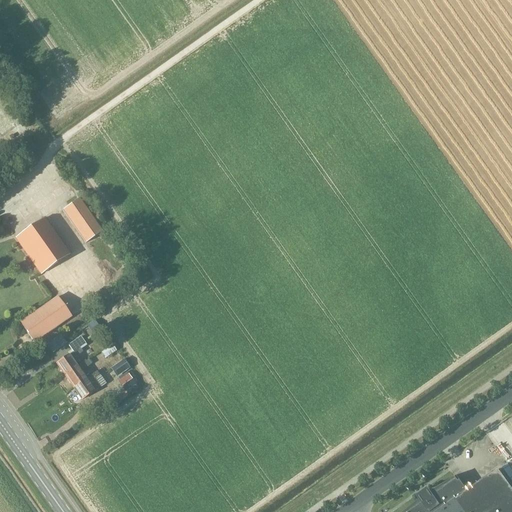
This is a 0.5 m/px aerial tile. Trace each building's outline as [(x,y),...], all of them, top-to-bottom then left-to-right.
[(84,243),(101,231),(79,198),(62,210),(84,243)] [(40,274),(69,255),(43,218),(15,238),(40,274)] [(34,343),(71,317),(56,296),(19,322),(34,343)] [(60,334),(46,342),(51,351),(65,343),(60,334)] [(77,367),(71,359),(82,352),(79,347),(85,343),(80,337),(68,345),(73,351),(68,355),(55,364),(64,376),(77,367)] [(105,358),(116,350),(111,344),(100,352),(105,358)] [(64,376),(72,388),(85,379),(80,371),(90,364),(87,359),(77,367),(64,376)] [(85,379),(72,388),(81,400),(94,391),(100,386),(94,379),(99,376),(96,371),(85,379)] [(128,373),(117,381),(125,392),(135,384),(128,373)] [(511,511),(511,490),(497,470),(465,493),(456,479),(431,497),(429,495),(421,501),(422,503),(409,511),(511,511)]
